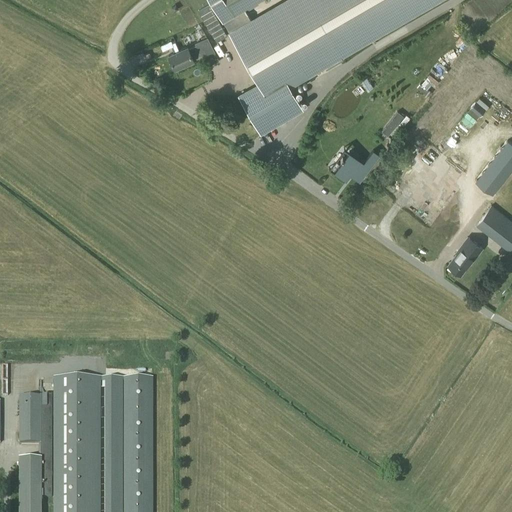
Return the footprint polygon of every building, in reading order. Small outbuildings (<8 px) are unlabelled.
[(223,0),(233,15),(259,0),(223,0)] [(239,96),(260,133),(303,108),(290,85),(437,0),(281,0),(228,30),(259,84),(239,96)] [(210,23),(221,18),(218,11),(207,16),(210,23)] [(196,46),(188,50),(186,47),(168,56),(174,70),(193,62),(192,59),(213,50),(207,38),(195,43),(196,46)] [(137,56),(140,64),(146,62),(143,54),(137,56)] [(511,98),(481,77),(471,91),(496,109),(491,116),(505,126),(511,116),(511,98)] [(422,142),(469,170),(480,152),(413,111),(404,125),(418,134),(413,141),(420,146),(422,142)] [(511,146),(507,142),(476,183),(493,196),(511,171),(511,146)] [(333,171),(345,180),(350,175),(358,182),(379,155),(373,150),(363,162),(349,151),(333,171)] [(463,188),(432,234),(446,243),(476,196),(463,188)] [(483,232),(498,212),(490,206),(475,226),(483,232)] [(508,251),(511,246),(511,229),(500,245),(507,250),(508,251)] [(456,254),(447,266),(460,276),(469,264),(470,265),(482,249),(467,237),(455,253),(456,254)] [(19,511),(98,511),(98,381),(51,381),(50,511),(40,511),(40,461),(19,461),(19,511)] [(151,511),(151,382),(100,383),(100,511),(151,511)]
